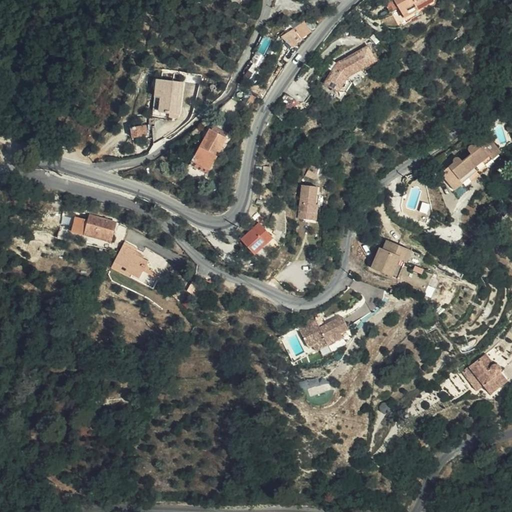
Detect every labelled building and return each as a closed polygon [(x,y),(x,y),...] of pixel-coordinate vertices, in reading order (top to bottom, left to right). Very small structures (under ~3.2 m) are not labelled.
[(383,0),(391,11),(398,7),(393,0),(383,0)] [(396,0),(400,9),(406,6),(410,16),(421,11),(420,8),(436,1),(435,0),(396,0)] [(437,4),(436,1),(420,8),(421,11),(437,4)] [(406,6),(400,9),(405,18),(410,16),(406,6)] [(300,23),(293,30),(300,37),(308,29),(304,24),(300,23)] [(283,39),(290,47),(300,37),(293,30),(283,39)] [(367,65),(379,58),(371,44),(341,61),(328,81),(342,89),(350,75),(367,65)] [(182,115),(185,80),(157,77),(155,95),(161,96),(160,113),(182,115)] [(220,81),(214,92),(221,95),(227,85),(220,81)] [(297,96),(303,88),(297,82),(286,94),(292,98),(297,96)] [(128,130),(130,136),(131,140),(145,135),(142,126),(128,130)] [(210,130),(201,145),(195,156),(212,165),(214,162),(227,139),(212,131),(210,130)] [(476,156),(470,160),(478,171),(501,152),(490,139),(479,147),(475,147),(473,150),(473,153),(476,156)] [(478,171),(470,160),(464,165),(462,161),(459,161),(457,162),(456,165),(444,176),(455,189),(478,171)] [(327,165),(320,163),(315,172),(323,175),(327,165)] [(305,214),(320,217),(323,200),(317,200),(319,191),(326,192),(327,184),(311,181),(305,214)] [(323,200),(320,217),(323,217),(329,184),(327,184),(326,192),(319,191),(317,200),(323,200)] [(290,211),(286,209),(282,217),(287,219),(290,211)] [(115,237),(119,221),(91,214),(90,219),(78,216),(74,231),(87,234),(88,230),(115,237)] [(247,237),(260,253),(278,238),(266,222),(247,237)] [(386,244),(385,248),(396,251),(405,252),(410,250),(415,246),(393,237),(389,245),(386,244)] [(149,280),(148,283),(158,288),(165,273),(156,269),(157,267),(151,264),(152,259),(139,253),(140,250),(127,243),(118,262),(130,266),(129,270),(149,280)] [(396,251),(385,248),(384,250),(387,251),(383,257),(381,257),(377,265),(398,273),(405,256),(411,259),(412,259),(417,247),(415,246),(410,250),(405,252),(396,251)] [(403,275),(411,259),(405,256),(398,273),(403,275)] [(115,267),(148,283),(149,280),(129,270),(130,266),(118,262),(115,267)] [(306,320),(288,329),(298,349),(303,346),(314,340),(317,345),(332,337),(330,333),(338,328),(331,317),(309,327),(306,320)] [(314,340),(303,346),(305,351),(317,345),(314,340)] [(474,367),(488,386),(494,395),(511,382),(504,374),(504,373),(505,370),(504,367),(501,366),(499,367),(489,355),(474,367)] [(466,372),(467,376),(481,392),(488,386),(474,367),(473,366),(466,372)]
